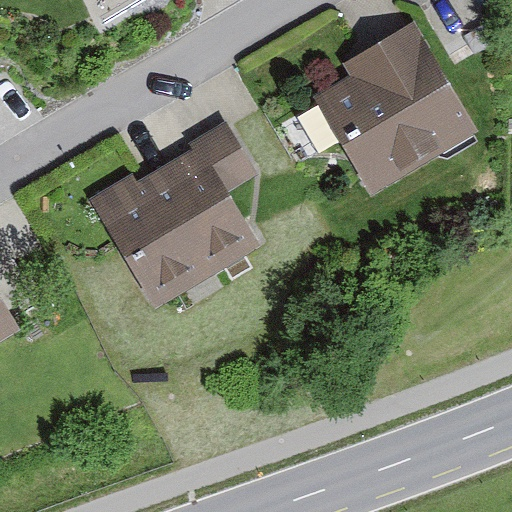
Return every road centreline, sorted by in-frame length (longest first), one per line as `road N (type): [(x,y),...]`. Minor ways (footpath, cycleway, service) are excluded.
road 1 (residential): [(0,177),(300,0)]
road 2 (primary): [(511,422),(271,511)]
